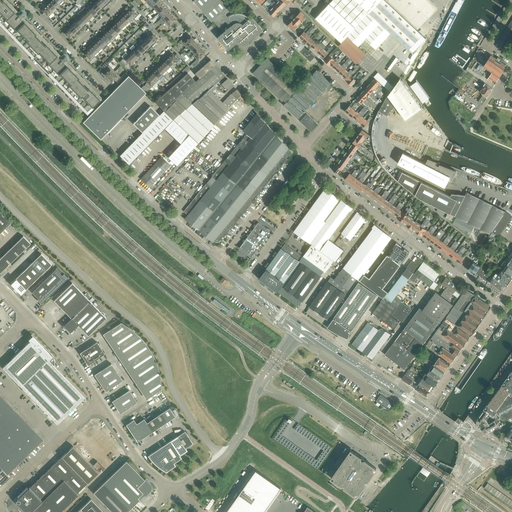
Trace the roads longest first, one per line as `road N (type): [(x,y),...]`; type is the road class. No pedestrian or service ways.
road 1 (secondary): [(0,56),(216,262)]
road 2 (residential): [(499,303),(324,172)]
road 3 (secondary): [(424,409),(303,331)]
road 4 (unclassified): [(305,151),(216,262)]
road 5 (unclassified): [(382,455),(305,405),(259,388)]
road 6 (unclassified): [(0,499),(98,402)]
road 7 (unclassified): [(243,283),(324,172)]
road 8 (unclassified): [(175,490),(229,453),(259,388)]
road 9 (unclassified): [(424,409),(499,303)]
